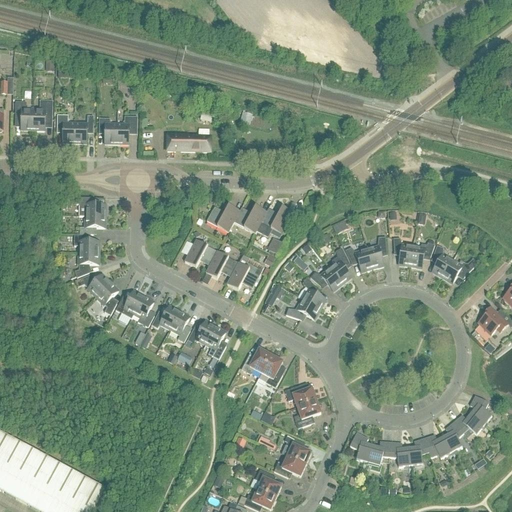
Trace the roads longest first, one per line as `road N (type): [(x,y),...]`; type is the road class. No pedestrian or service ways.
road 1 (residential): [(331,363),(145,266),(135,253),(137,189)]
road 2 (tertiary): [(348,162),(511,38)]
road 3 (residential): [(450,322),(461,361),(440,405),(403,422),(353,406)]
road 4 (unclassified): [(511,191),(440,172),(378,184),(348,162)]
road 5 (tertiary): [(179,183),(292,185),(348,162)]
road 6 (residential): [(331,363),(337,328),(370,297),(419,296),(450,322)]
